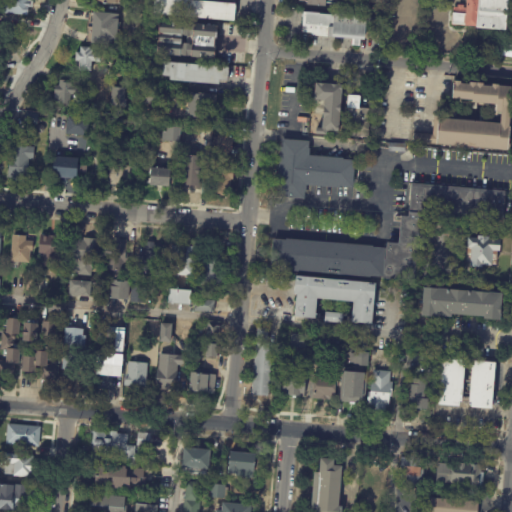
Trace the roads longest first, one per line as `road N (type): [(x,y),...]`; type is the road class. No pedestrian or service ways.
road 1 (residential): [(511,450),(0,405)]
road 2 (residential): [(511,74),(259,52)]
road 3 (residential): [(247,223),(0,201)]
road 4 (residential): [(229,425),(247,223)]
road 5 (residential): [(252,136),(263,0)]
road 6 (residential): [(0,120),(47,42),(58,0)]
